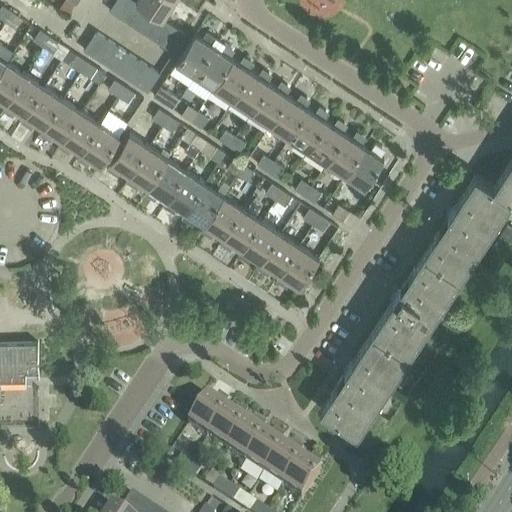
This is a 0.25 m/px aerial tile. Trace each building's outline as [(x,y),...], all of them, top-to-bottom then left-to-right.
[(130,0),(115,0),(110,9),(120,16),(130,0)] [(143,4),(136,0),(130,0),(120,16),(131,23),(143,4)] [(163,18),(175,0),(136,0),(143,4),(154,11),(163,18)] [(0,17),(6,21),(13,11),(2,4),(0,7),(0,17)] [(154,11),(143,4),(131,23),(142,30),(154,11)] [(16,28),(22,18),(13,11),(6,21),(16,28)] [(152,37),(164,18),(163,18),(154,11),(142,30),(152,37)] [(163,44),(175,25),(164,18),(152,37),(163,44)] [(186,33),(175,25),(163,44),(173,51),(186,33)] [(43,46),(50,36),(40,29),(33,39),(43,46)] [(94,55),(107,36),(96,29),(84,48),(94,55)] [(193,75),(213,44),(207,40),(212,33),(206,29),(201,35),(196,32),(175,63),(193,75)] [(53,52),(60,42),(50,36),(43,46),(53,52)] [(105,62),(117,43),(107,36),(94,55),(105,62)] [(212,87),(232,56),(226,52),(231,45),(224,41),(219,48),(213,44),(193,75),(212,87)] [(116,69),(128,50),(117,43),(105,62),(116,69)] [(126,76),(139,57),(128,50),(116,69),(126,76)] [(81,71),(88,60),(77,53),(70,63),(81,71)] [(231,100),(251,69),(245,65),(250,58),(243,53),(238,60),(232,56),(212,87),(231,100)] [(137,83),(149,64),(139,57),(126,76),(137,83)] [(0,96),(7,101),(26,71),(7,59),(0,69),(0,96)] [(91,77),(97,67),(88,60),(81,71),(91,77)] [(147,90),(160,71),(149,64),(137,83),(147,90)] [(250,112),(270,81),(264,78),(269,70),(261,65),(257,73),(251,69),(231,100),(250,112)] [(26,113),(44,84),(26,71),(7,101),(2,107),(9,112),(14,105),(26,113)] [(126,85),(106,73),(94,90),(99,93),(105,84),(109,86),(108,88),(119,95),(126,85)] [(268,124),(288,93),(282,90),(287,83),(280,78),(275,85),(270,81),(250,112),(268,124)] [(44,125),(63,96),(44,84),(26,113),(21,120),(28,125),(33,118),(44,125)] [(128,102),(135,91),(126,85),(119,95),(128,102)] [(164,102),(171,92),(160,85),(154,96),(164,102)] [(288,137),(308,106),(302,102),(306,96),(299,91),(294,98),(288,93),(268,124),(288,137)] [(62,138),(82,109),(63,96),(44,125),(39,132),(47,137),(51,130),(62,138)] [(192,121),(199,111),(188,104),(181,114),(192,121)] [(306,149),(326,119),(320,115),(325,108),(318,104),(314,110),(308,106),(288,137),(306,149)] [(158,132),(170,114),(159,107),(152,117),(157,121),(152,128),(158,132)] [(82,151),(101,121),(82,109),(62,138),(58,144),(65,149),(70,143),(82,151)] [(202,127),(208,117),(199,111),(192,121),(202,127)] [(124,126),(106,114),(101,121),(119,133),(124,126)] [(173,131),(179,121),(170,114),(158,132),(160,133),(164,126),(173,131)] [(325,162),(345,131),(339,128),(344,121),(336,116),(332,123),(326,119),(306,149),(325,162)] [(100,163),(119,133),(101,121),(82,151),(77,157),(84,161),(88,155),(100,163)] [(344,174),(364,144),(357,140),(362,133),(355,128),(350,135),(345,131),(325,162),(344,174)] [(230,146),(236,136),(225,129),(219,139),(230,146)] [(129,172),(149,143),(130,131),(111,160),(112,160),(107,167),(114,171),(118,164),(129,172)] [(200,149),(207,138),(196,132),(190,142),(200,149)] [(239,152),(246,142),(236,136),(230,146),(239,152)] [(210,156),(217,145),(207,138),(200,149),(210,156)] [(363,187),(383,157),(377,153),(381,146),(374,141),(370,148),(364,144),(344,174),(363,187)] [(149,185),(168,156),(149,143),(129,172),(125,178),(132,183),(136,176),(149,185)] [(267,171),(274,160),(264,154),(257,164),(267,171)] [(167,197),(186,167),(168,156),(149,185),(145,192),(151,195),(155,189),(167,197)] [(237,173),(244,163),(234,156),(227,167),(237,173)] [(356,432),(511,198),(511,156),(493,185),(475,174),(320,408),(356,432)] [(277,177),(284,167),(274,160),(267,171),(277,177)] [(248,180),(254,170),(244,163),(237,173),(248,180)] [(186,210),(205,180),(186,167),(167,197),(163,203),(171,209),(175,203),(186,210)] [(312,185),(301,178),(294,189),(305,195),(312,185)] [(205,222),(224,193),(205,180),(186,210),(182,217),(188,221),(192,214),(205,222)] [(275,199),(282,188),(272,182),(264,192),(275,199)] [(315,202),(321,192),(312,185),(305,195),(315,202)] [(285,206),(292,195),(282,188),(275,199),(285,206)] [(224,235),(243,206),(224,193),(205,222),(200,229),(207,233),(212,227),(224,235)] [(342,219),(349,210),(339,203),(332,213),(342,219)] [(243,247),(262,218),(243,206),(224,235),(220,241),(227,246),(231,239),(243,247)] [(312,223),(319,213),(309,206),(302,217),(307,220),(299,231),(305,235),(312,223)] [(323,230),(330,220),(319,213),(312,223),(323,230)] [(260,259),(280,230),(262,218),(243,247),(239,254),(245,259),(250,252),(260,259)] [(279,272),(299,243),(280,230),(260,259),(261,259),(256,266),(264,271),(268,264),(279,272)] [(299,285),(318,255),(299,243),(279,272),(280,272),(275,279),(282,283),(286,276),(299,285)] [(0,380),(25,379),(25,371),(39,371),(37,342),(0,342),(0,380)] [(207,440),(226,410),(220,405),(224,399),(218,394),(213,401),(207,397),(187,427),(207,440)] [(225,452),(245,422),(239,418),(243,412),(237,408),(233,414),(226,410),(207,440),(225,452)] [(244,464),(263,434),(257,431),(262,424),(255,419),(251,426),(245,422),(225,452),(244,464)] [(263,477),(281,446),(275,442),(280,436),(274,432),(270,438),(263,434),(244,464),(263,477)] [(282,489),(301,459),(295,455),(299,449),(293,444),(288,451),(281,446),(263,477),(282,489)] [(186,473),(193,462),(182,455),(175,466),(186,473)] [(301,502),(320,472),(313,467),(317,460),(312,456),(307,463),(301,459),(282,489),(301,502)] [(196,479),(202,468),(193,462),(186,473),(196,479)] [(223,497),(230,486),(220,480),(213,490),(223,497)] [(249,499),(230,486),(223,497),(242,509),(249,499)] [(117,511),(133,511),(141,500),(131,493),(117,511)] [(267,511),(268,511),(249,499),(242,509),(246,511),(267,511)] [(148,511),(152,507),(141,500),(133,511),(148,511)]
